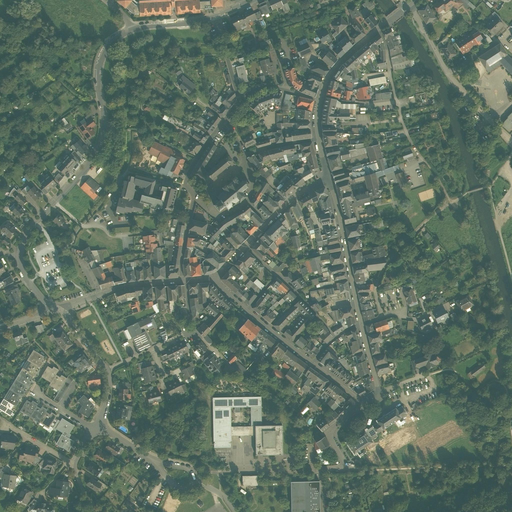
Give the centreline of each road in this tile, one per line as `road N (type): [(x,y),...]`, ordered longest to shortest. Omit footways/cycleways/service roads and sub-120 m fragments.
road 1 (residential): [(242,5),(132,29),(108,44),(97,73),(99,147),(54,202)]
road 2 (residential): [(359,325),(326,177)]
road 3 (residential): [(421,158),(377,29)]
road 4 (residential): [(179,280),(120,287),(57,309)]
